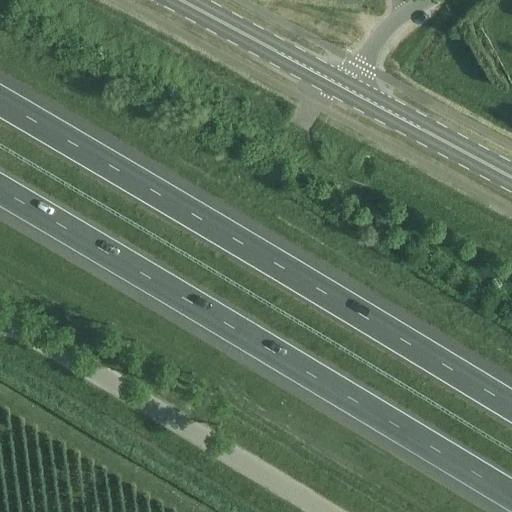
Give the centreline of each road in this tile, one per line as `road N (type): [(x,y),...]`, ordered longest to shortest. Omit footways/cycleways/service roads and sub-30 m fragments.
road 1 (motorway): [(0,181),(511,488)]
road 2 (motorway): [(511,397),(0,96)]
road 3 (unclassified): [(326,511),(0,320)]
road 4 (primary): [(345,91),(178,0)]
road 5 (primary): [(511,180),(345,91)]
road 6 (unclassified): [(423,0),(388,25),(345,91)]
